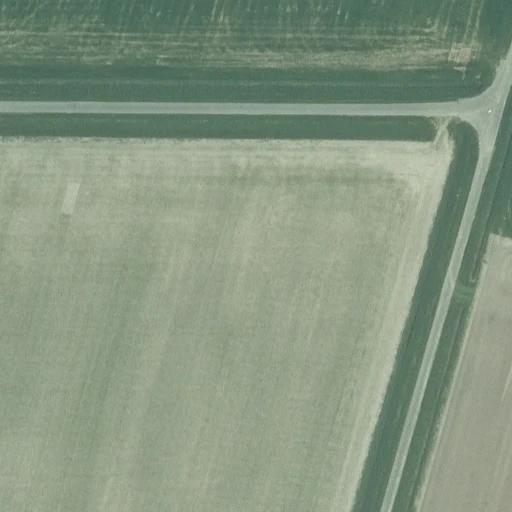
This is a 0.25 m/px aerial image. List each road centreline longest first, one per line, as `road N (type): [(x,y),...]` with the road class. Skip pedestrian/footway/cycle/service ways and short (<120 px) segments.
road 1 (unclassified): [(494,113),(0,108)]
road 2 (unclassified): [(381,511),(494,113)]
